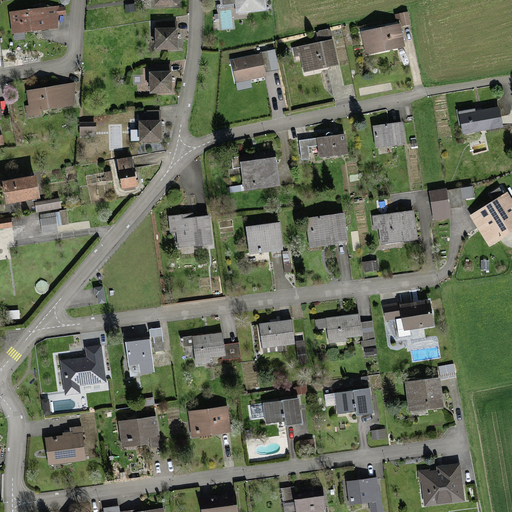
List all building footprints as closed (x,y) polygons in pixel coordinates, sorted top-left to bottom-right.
[(233,0),(235,18),(247,17),(246,10),(265,7),(264,0),(233,0)] [(63,8),(9,13),(11,33),(57,28),(55,15),(64,15),(63,8)] [(410,24),(408,12),(399,13),(402,26),(410,24)] [(400,23),(360,32),(366,55),(405,47),(400,23)] [(175,26),(154,26),(154,49),(175,49),(175,26)] [(331,41),(292,49),(294,58),(299,56),(302,71),(336,65),(331,41)] [(260,57),(233,62),(237,84),(264,79),(260,57)] [(169,66),(149,66),(149,92),(169,92),(169,66)] [(73,86),(24,90),(26,110),(75,105),(73,86)] [(498,107),(459,113),(463,140),(478,138),(477,130),(501,126),(498,107)] [(94,122),(79,123),(79,132),(94,132),(94,122)] [(160,123),(138,123),(138,142),(160,142),(160,123)] [(401,123),(372,126),(374,147),(404,144),(401,123)] [(344,136),(315,139),(317,158),(346,155),(344,136)] [(274,151),(239,156),(243,189),(278,184),(274,151)] [(131,159),(116,161),(120,189),(135,187),(131,159)] [(33,178),(2,183),(5,203),(36,198),(33,178)] [(447,190),(449,208),(463,207),(463,199),(474,198),(472,187),(447,190)] [(447,190),(446,189),(429,191),(433,220),(451,218),(449,208),(447,190)] [(511,230),(511,202),(507,194),(472,216),(489,244),(511,230)] [(59,202),(36,206),(37,211),(60,208),(59,202)] [(53,213),(38,215),(41,234),(56,231),(53,213)] [(413,213),(369,218),(371,232),(376,232),(378,244),(416,239),(413,213)] [(207,217),(192,218),(191,215),(165,218),(167,236),(173,235),(174,248),(210,243),(207,217)] [(344,215),(305,220),(308,245),(347,240),(344,215)] [(278,225),(245,229),(248,254),(281,250),(278,225)] [(378,262),(363,263),(364,273),(379,271),(378,262)] [(430,303),(384,308),(386,320),(402,319),(404,331),(433,328),(430,303)] [(357,318),(314,322),(315,329),(328,328),(329,343),(360,340),(357,318)] [(289,322),(259,326),(261,347),(291,344),(289,322)] [(162,335),(150,336),(150,339),(151,352),(164,350),(162,335)] [(223,335),(191,338),(194,364),(207,363),(207,357),(225,355),(223,335)] [(150,339),(126,342),(131,376),(154,373),(151,352),(150,339)] [(86,359),(61,362),(65,393),(78,392),(78,385),(105,382),(102,349),(85,351),(86,359)] [(439,380),(404,383),(407,410),(441,406),(439,380)] [(370,391),(334,395),(336,415),(372,411),(370,391)] [(42,400),(43,414),(50,414),(49,399),(42,400)] [(297,401),(263,404),(265,423),(299,420),(297,401)] [(225,409),(187,413),(190,436),(227,432),(225,409)] [(157,419),(117,423),(120,446),(149,443),(149,447),(159,446),(157,419)] [(386,429),(371,430),(371,439),(386,438),(386,429)] [(68,437),(46,439),(49,464),(83,461),(80,431),(68,433),(68,437)] [(313,439),(299,441),(301,452),(314,449),(313,439)] [(438,470),(420,472),(423,506),(463,502),(459,464),(437,466),(438,470)] [(375,480),(347,483),(349,503),(368,501),(369,511),(378,510),(375,480)] [(291,488),(280,489),(282,503),(293,501),(291,488)] [(235,511),(234,495),(201,498),(202,511),(235,511)] [(324,511),(323,498),(293,501),(293,511),(324,511)]
